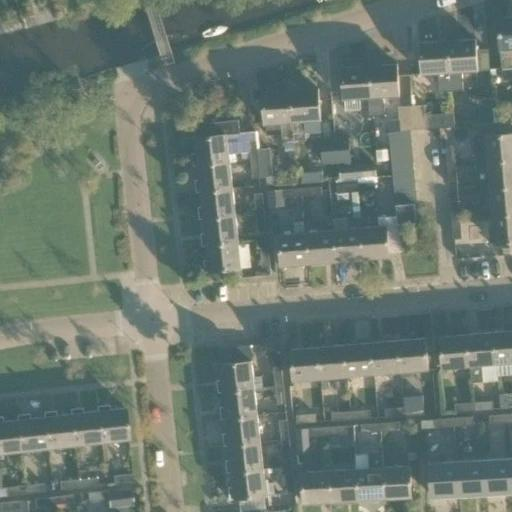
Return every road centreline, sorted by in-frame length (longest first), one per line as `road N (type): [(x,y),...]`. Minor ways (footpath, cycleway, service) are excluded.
road 1 (unclassified): [(152,321),(123,115),(129,94),(140,84),(422,0)]
road 2 (residential): [(152,321),(511,292)]
road 3 (residential): [(176,511),(152,321)]
road 4 (unclassified): [(0,340),(152,321)]
